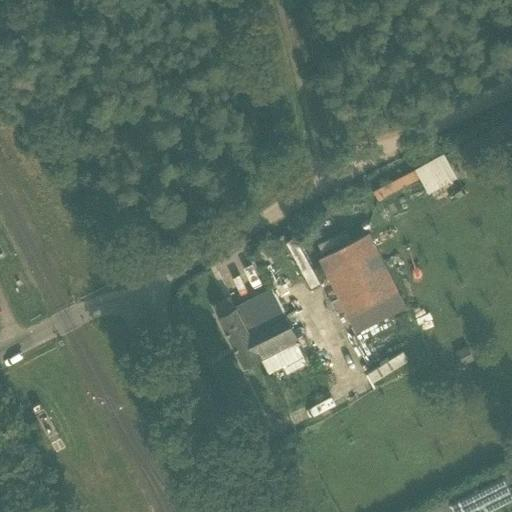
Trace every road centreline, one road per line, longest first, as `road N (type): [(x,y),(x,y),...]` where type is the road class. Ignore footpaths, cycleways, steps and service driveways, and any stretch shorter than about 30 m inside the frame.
road 1 (unclassified): [(258,511),(140,289)]
road 2 (unclassified): [(328,186),(140,289)]
road 3 (track): [(511,96),(328,186)]
road 4 (track): [(309,196),(259,0)]
road 5 (unclassified): [(140,289),(0,357)]
